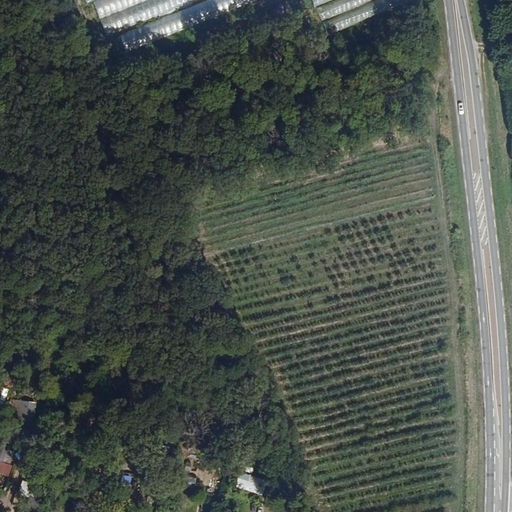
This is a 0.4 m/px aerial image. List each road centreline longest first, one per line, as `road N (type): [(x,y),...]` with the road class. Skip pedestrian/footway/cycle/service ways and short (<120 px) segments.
road 1 (primary): [(504,511),(507,405),(464,0)]
road 2 (primary): [(450,0),(479,258),(490,510)]
